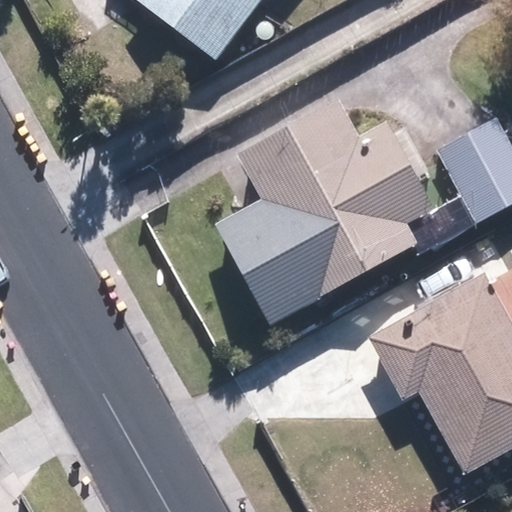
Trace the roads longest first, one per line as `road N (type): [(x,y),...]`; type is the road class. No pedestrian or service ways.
road 1 (unknown): [(59,188),(396,0)]
road 2 (residential): [(165,511),(0,211)]
